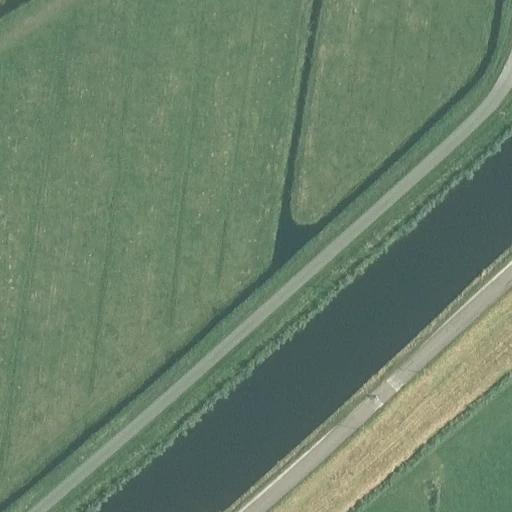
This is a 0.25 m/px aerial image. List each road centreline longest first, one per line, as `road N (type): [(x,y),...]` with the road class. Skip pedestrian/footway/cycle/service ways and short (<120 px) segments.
road 1 (unclassified): [(36,511),(464,132),(511,71)]
road 2 (unclassified): [(257,511),(511,275)]
